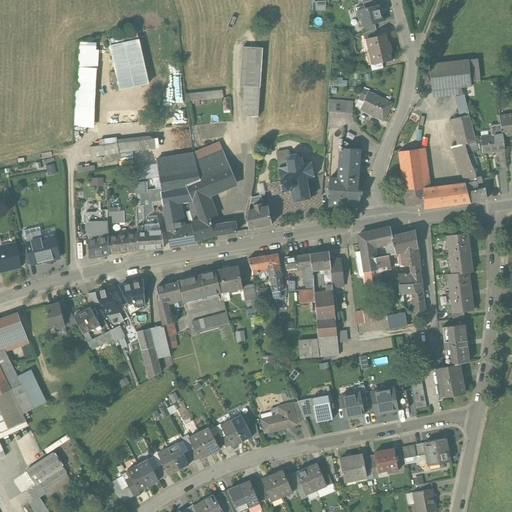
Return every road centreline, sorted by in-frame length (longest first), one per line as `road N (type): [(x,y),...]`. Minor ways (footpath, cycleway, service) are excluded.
road 1 (residential): [(0,300),(364,221)]
road 2 (residential): [(144,511),(255,459),(477,414)]
road 3 (tertiary): [(394,0),(408,45),(408,88),(364,221)]
road 4 (residential): [(477,414),(492,331),(496,206)]
road 5 (residential): [(420,217),(432,326),(345,345)]
